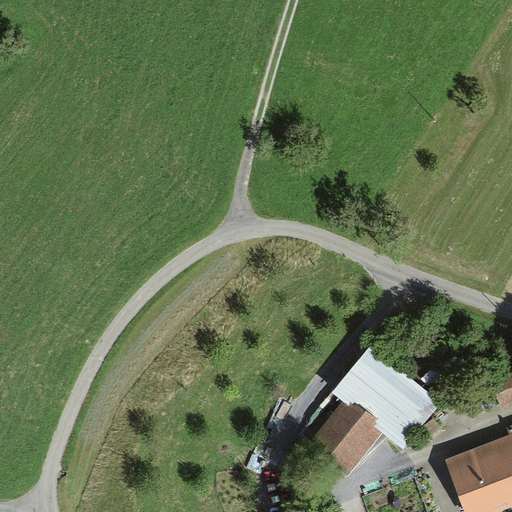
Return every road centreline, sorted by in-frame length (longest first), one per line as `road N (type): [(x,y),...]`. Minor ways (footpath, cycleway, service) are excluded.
road 1 (residential): [(48,511),(51,451),(79,383),(121,316),(170,267),(226,235),(273,226),(323,234),(511,311)]
road 2 (track): [(288,0),(252,128),(243,230)]
